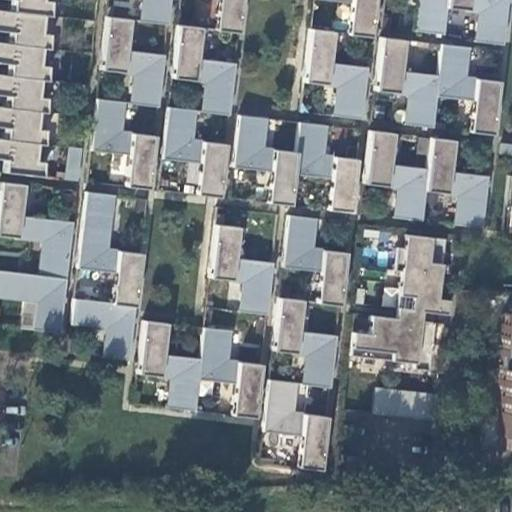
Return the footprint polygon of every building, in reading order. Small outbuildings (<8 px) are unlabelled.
[(0,0),(11,0),(10,11),(0,10),(0,31),(10,33),(9,44),(0,42),(0,63),(8,65),(7,75),(0,74),(0,95),(7,96),(5,107),(0,106),(0,127),(5,129),(4,140),(0,139),(0,159),(3,160),(2,171),(39,176),(41,161),(33,160),(35,143),(41,144),(42,129),(34,128),(36,111),(42,112),(44,97),(36,96),(38,79),(44,80),(45,65),(38,64),(40,47),(45,48),(47,33),(39,32),(41,14),(47,15),(48,0),(45,0),(0,0)] [(134,0),(112,0),(111,15),(132,17),(134,0)] [(141,0),(139,21),(166,24),(168,0),(141,0)] [(240,0),(217,0),(213,29),(213,30),(236,32),(240,0)] [(373,0),(349,0),(350,2),(349,2),(346,33),(346,34),(369,36),(373,0)] [(417,0),(414,31),(441,33),(444,7),(444,0),(417,0)] [(444,0),(444,7),(466,9),(467,0),(444,0)] [(467,0),(466,9),(477,10),(474,41),(501,44),(506,0),(467,0)] [(128,18),(105,16),(98,69),(121,72),(124,50),(128,18)] [(195,58),(199,27),(176,24),(170,77),(192,80),(195,58)] [(331,31),(308,28),(302,81),(325,84),(327,62),(328,62),(331,31)] [(402,39),(379,36),(373,89),(396,92),(398,70),(399,70),(402,39)] [(466,46),(439,44),(435,75),(436,75),(433,95),(471,100),(474,78),(462,77),(466,46)] [(124,50),(121,72),(132,73),(129,103),(156,106),(162,54),(124,50)] [(233,63),(195,58),(192,80),(204,81),(200,111),(227,114),(233,63)] [(328,62),(327,62),(325,84),(336,85),(333,115),(359,119),(365,67),(328,62)] [(399,70),(398,70),(396,92),(407,94),(403,123),(430,127),(433,95),(436,75),(435,75),(399,70)] [(497,81),(474,78),(471,100),(467,131),(490,134),(497,81)] [(119,131),(122,101),(95,98),(89,150),(127,154),(130,133),(119,131)] [(126,104),(124,131),(156,134),(159,107),(126,104)] [(190,140),(193,109),(166,106),(160,158),(198,162),(201,141),(190,140)] [(264,118),(237,115),(231,167),(269,171),(272,149),(260,148),(264,118)] [(324,125),(297,122),(294,151),(292,174),(329,178),(332,156),(320,155),(324,125)] [(391,133),(368,130),(362,183),(385,185),(387,164),(388,164),(391,133)] [(153,135),(130,133),(127,154),(123,185),(147,188),(153,135)] [(452,140),(428,137),(424,168),(425,168),(422,190),(423,190),(445,193),(447,171),(448,171),(452,140)] [(198,162),(194,194),(217,196),(224,143),(201,141),(198,162)] [(66,146),(63,178),(75,180),(79,147),(66,146)] [(265,202),(288,205),(292,174),(294,151),(272,149),(269,171),(265,202)] [(355,158),(332,156),(329,178),(325,209),(348,211),(355,158)] [(388,164),(387,164),(385,185),(396,187),(392,217),(420,220),(423,190),(422,190),(425,168),(424,168),(388,164)] [(448,171),(447,171),(445,193),(456,194),(453,224),(480,227),(486,175),(448,171)] [(18,215),(22,184),(0,181),(0,234),(15,237),(18,215)] [(111,194),(84,191),(81,216),(108,219),(111,194)] [(310,248),(313,218),(286,214),(280,266),(318,271),(321,249),(310,248)] [(15,237),(41,240),(37,275),(64,278),(71,221),(18,215),(15,237)] [(105,249),(108,219),(81,216),(75,267),(114,272),(116,250),(105,249)] [(237,226),(213,223),(207,276),(230,280),(233,257),(237,226)] [(435,297),(442,238),(403,233),(401,247),(394,246),(391,270),(398,270),(393,312),(393,317),(368,314),(365,333),(349,331),(347,354),(412,362),(411,368),(426,370),(432,322),(418,320),(419,315),(419,310),(444,313),(446,299),(435,297)] [(318,271),(314,301),(314,302),(338,305),(344,252),(321,249),(318,271)] [(114,272),(110,302),(133,305),(139,253),(116,250),(114,272)] [(230,280),(241,281),(238,311),(265,314),(271,262),(233,257),(230,280)] [(0,270),(0,295),(37,300),(33,329),(58,332),(64,278),(37,275),(0,270)] [(296,331),(300,300),(300,299),(277,297),(270,350),(293,352),(296,331)] [(72,298),(69,322),(106,326),(102,356),(127,359),(133,305),(110,302),(72,298)] [(511,312),(501,312),(496,446),(502,445),(511,443),(511,312)] [(161,353),(165,322),(141,319),(135,373),(158,375),(160,353),(161,353)] [(225,360),(228,330),(201,327),(198,358),(195,379),(196,379),(233,383),(236,361),(225,360)] [(293,352),(304,354),(301,383),(328,387),(334,335),(296,331),(293,352)] [(158,375),(169,377),(166,407),(192,410),(196,379),(195,379),(198,358),(161,353),(160,353),(158,375)] [(233,383),(229,414),(253,417),(259,364),(236,361),(233,383)] [(290,412),(294,382),(267,379),(261,431),(299,435),(302,413),(290,412)] [(432,420),(435,394),(374,387),(371,413),(432,420)] [(299,435),(295,466),(318,469),(325,416),(302,413),(299,435)]
